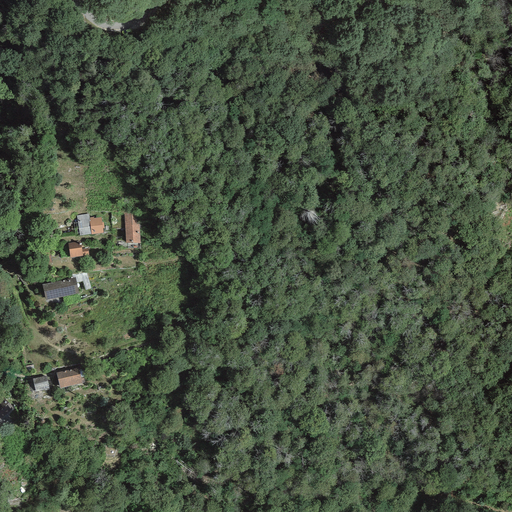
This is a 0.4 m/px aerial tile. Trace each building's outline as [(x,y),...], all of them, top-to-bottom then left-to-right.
[(136,213),(124,213),(126,246),(140,245),(139,225),(137,225),(136,213)] [(91,236),(89,219),(89,215),(77,216),(79,238),(91,236)] [(89,219),(91,236),(103,235),(101,219),(94,220),(94,218),(89,219)] [(81,243),(68,245),(70,260),(83,258),(83,257),(89,256),(88,249),(82,250),(81,243)] [(39,250),(43,265),(52,263),(49,248),(39,250)] [(75,279),(42,286),(46,303),(79,295),(75,279)] [(78,370),(56,374),(60,391),(82,386),(78,370)] [(45,377),(32,380),(35,392),(35,393),(49,390),(45,377)] [(11,392),(0,401),(0,421),(11,411),(14,414),(23,405),(11,392)]
